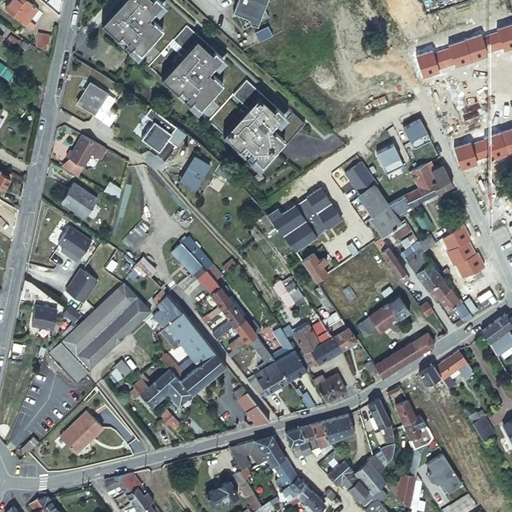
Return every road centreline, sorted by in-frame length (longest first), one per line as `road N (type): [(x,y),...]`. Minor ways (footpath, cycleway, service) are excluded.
road 1 (residential): [(1,481),(43,484),(347,400),(511,301)]
road 2 (residential): [(69,0),(0,340)]
road 3 (residential): [(511,289),(428,110)]
road 4 (unknown): [(164,0),(307,120)]
road 5 (unknown): [(423,101),(389,113),(339,154),(336,177),(354,217)]
road 6 (unknown): [(444,344),(364,252)]
